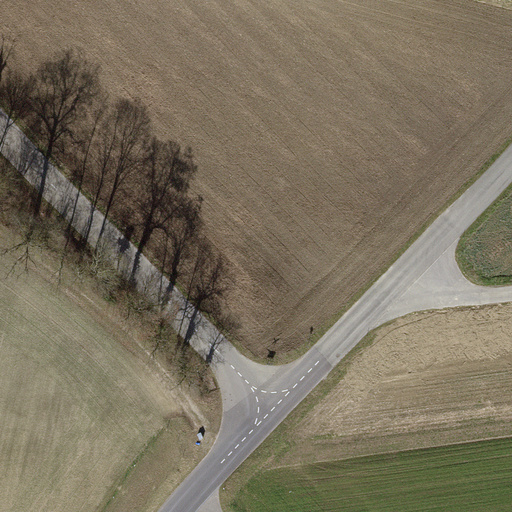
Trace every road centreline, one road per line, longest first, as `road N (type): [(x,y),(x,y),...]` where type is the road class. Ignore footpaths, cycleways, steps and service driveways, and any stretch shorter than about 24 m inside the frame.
road 1 (unclassified): [(276,407),(0,129)]
road 2 (unclassified): [(276,407),(511,162)]
